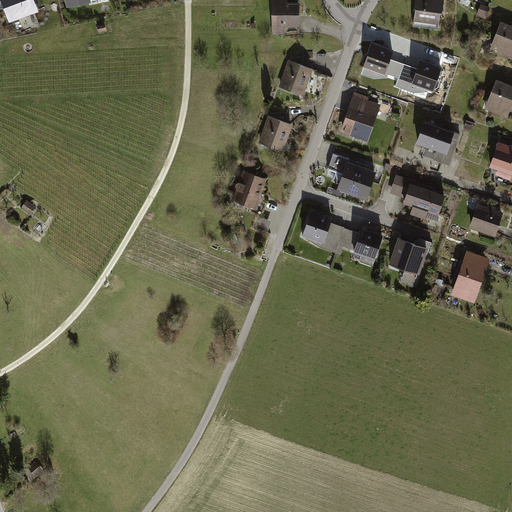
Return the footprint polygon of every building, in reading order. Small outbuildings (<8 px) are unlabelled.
[(0,0),(9,24),(39,13),(34,0),(0,0)] [(65,0),(68,10),(109,1),(109,0),(65,0)] [(306,0),(280,0),(279,26),(305,27),(306,0)] [(450,0),(425,0),(422,17),(445,22),(450,0)] [(511,17),(500,45),(511,49),(511,17)] [(394,50),(373,43),(364,68),(385,76),(394,50)] [(299,57),(288,81),(309,90),(320,66),(299,57)] [(444,67),(422,59),(413,85),(435,92),(444,67)] [(511,79),(502,76),(494,103),(511,109),(511,79)] [(379,104),(351,95),(338,132),(366,141),(379,104)] [(279,112),(268,137),(291,147),(301,122),(279,112)] [(449,130),(419,120),(411,144),(441,154),(449,130)] [(511,141),(503,140),(497,167),(511,169),(511,141)] [(376,167),(333,152),(328,167),(341,172),(336,186),(366,197),(376,167)] [(264,179),(247,173),(236,204),(253,210),(264,179)] [(411,178),(396,173),(390,191),(405,196),(403,201),(412,204),(410,211),(426,216),(428,208),(438,212),(445,191),(411,180),(411,178)] [(511,206),(486,202),(482,227),(507,231),(511,206)] [(332,214),(311,207),(302,232),(324,239),(332,214)] [(383,232),(361,224),(353,249),(374,257),(383,232)] [(428,244),(398,234),(389,261),(419,271),(428,244)] [(479,249),(462,289),(483,297),(499,257),(479,249)]
